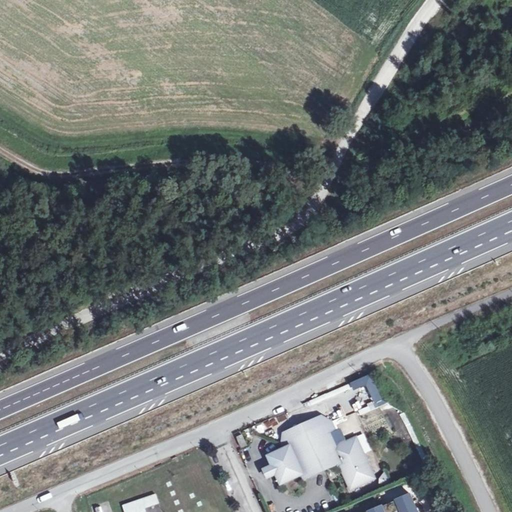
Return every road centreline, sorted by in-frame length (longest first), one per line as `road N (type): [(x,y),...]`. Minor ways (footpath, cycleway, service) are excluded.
road 1 (track): [(0,356),(296,226),(433,0)]
road 2 (motorway): [(0,446),(511,221)]
road 3 (motorway): [(511,183),(0,408)]
road 4 (unclassified): [(488,511),(442,416),(395,344),(216,429)]
road 5 (unclassified): [(216,429),(17,511)]
